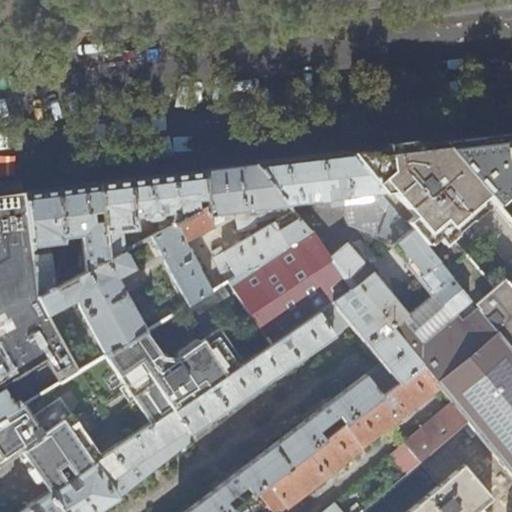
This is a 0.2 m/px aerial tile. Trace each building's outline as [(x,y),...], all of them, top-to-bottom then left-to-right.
[(486,193),(496,205),(497,204),(506,197),(511,191),(511,134),(443,143),(486,193)] [(416,146),(416,142),(387,145),(387,150),(393,149),(416,146)] [(465,212),(486,193),(443,143),(433,144),(416,146),(393,149),(387,150),(348,154),(411,231),(511,349),(511,288),(503,278),(493,287),(444,230),(448,227),(452,232),(469,218),(465,212)] [(292,161),(255,166),(288,206),(289,206),(331,202),(331,209),(344,208),(346,221),(349,226),(394,244),(411,231),(348,154),(311,159),(292,161)] [(232,168),(203,172),(210,207),(160,233),(151,237),(188,306),(192,303),(210,292),(185,242),(225,221),(224,214),(235,213),(237,232),(240,233),(255,227),(257,224),(278,215),(288,226),(280,231),(274,222),(225,252),(221,247),(214,252),(216,256),(214,258),(213,260),(226,282),(228,281),(310,232),(289,206),(288,206),(255,166),(232,168)] [(150,178),(97,185),(108,260),(122,253),(120,232),(136,229),(135,217),(144,216),(144,218),(145,219),(148,220),(158,218),(160,233),(210,207),(203,172),(150,178)] [(64,189),(23,193),(38,297),(54,288),(49,245),(69,243),(68,238),(81,236),(86,272),(108,260),(97,185),(64,189)] [(0,385),(11,405),(26,403),(78,371),(47,314),(38,297),(23,193),(0,196),(0,385)] [(311,231),(310,232),(228,281),(273,344),(356,288),(357,287),(323,245),(311,231)] [(511,349),(411,231),(394,244),(390,247),(431,297),(406,318),(370,275),(369,275),(348,250),(340,249),(334,241),(329,241),(323,245),(357,287),(356,288),(421,366),(438,387),(450,402),(466,421),(511,477),(511,349)] [(122,253),(108,260),(86,272),(54,288),(38,297),(47,314),(75,299),(78,305),(77,305),(106,354),(107,354),(144,332),(115,277),(133,267),(125,251),(122,253)] [(199,313),(230,294),(224,284),(210,292),(192,303),(199,313)] [(356,288),(273,344),(245,363),(155,424),(105,458),(55,492),(24,511),(229,511),(233,510),(227,502),(248,486),(253,494),(268,483),(324,440),(319,432),(339,416),(345,424),(381,396),(365,374),(185,511),(96,511),(118,497),(187,443),(190,433),(351,325),(399,383),(421,366),(356,288)] [(155,424),(245,363),(223,329),(179,358),(163,355),(147,330),(144,332),(107,354),(155,424)] [(421,366),(399,383),(381,396),(345,424),(324,440),(268,483),(286,506),(438,387),(421,366)] [(0,408),(9,402),(0,386),(0,408)] [(0,458),(21,444),(55,492),(105,458),(64,398),(35,416),(26,403),(11,405),(0,411),(0,511),(5,511),(2,508),(0,509),(0,458)] [(417,462),(466,421),(450,402),(402,443),(417,462)] [(511,511),(511,477),(466,421),(417,462),(436,485),(403,511),(511,511)] [(338,511),(331,503),(321,511),(338,511)]
